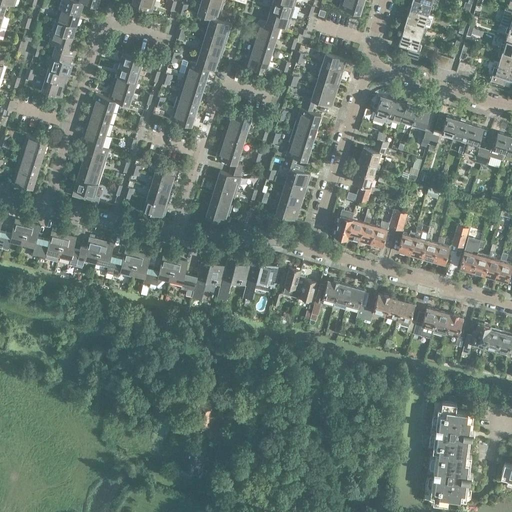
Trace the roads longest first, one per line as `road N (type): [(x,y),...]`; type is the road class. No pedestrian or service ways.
road 1 (residential): [(511,307),(311,248)]
road 2 (residential): [(311,248),(367,65)]
road 3 (residential): [(73,123),(106,21),(170,39)]
road 4 (residential): [(511,104),(367,65)]
road 5 (residential): [(311,248),(273,237),(175,238)]
road 6 (residential): [(175,238),(46,206)]
road 7 (residential): [(201,149),(223,80),(279,98)]
